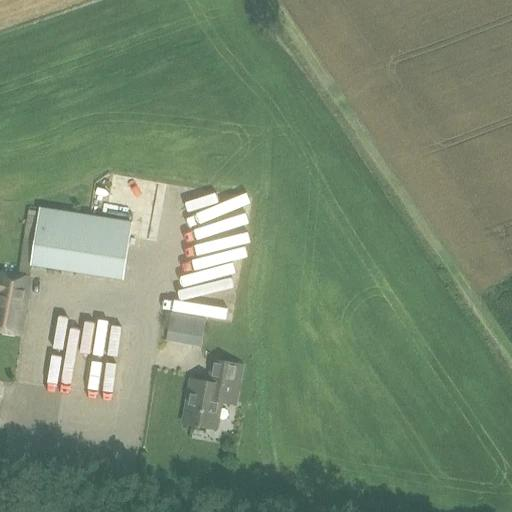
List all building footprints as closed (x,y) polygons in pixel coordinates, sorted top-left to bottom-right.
[(118,185),(105,191),(113,207),(126,200),(118,185)] [(31,267),(124,281),(133,222),(40,208),(31,267)] [(246,245),(182,261),(189,287),(180,289),(183,301),(246,285),(240,265),(250,262),(246,245)] [(0,274),(0,332),(23,336),(31,279),(0,274)] [(171,312),(167,339),(167,342),(202,348),(207,319),(171,312)] [(185,425),(217,430),(221,403),(236,405),(243,367),(214,362),(210,384),(192,381),(185,425)]
